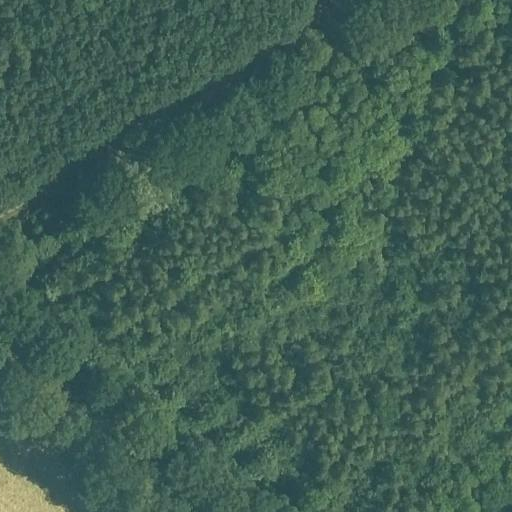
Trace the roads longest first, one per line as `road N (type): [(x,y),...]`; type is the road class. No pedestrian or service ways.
road 1 (residential): [(0,214),(340,0)]
road 2 (track): [(0,327),(208,511)]
